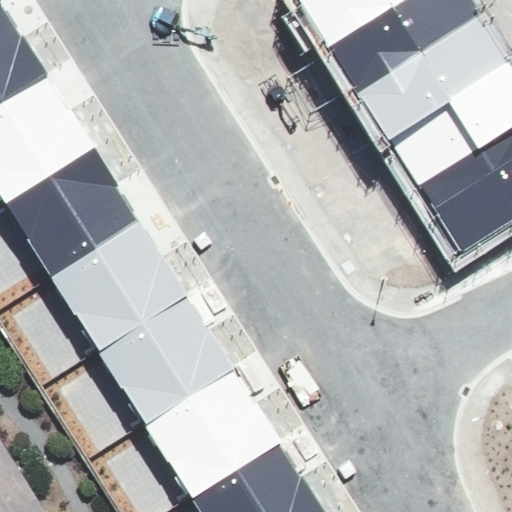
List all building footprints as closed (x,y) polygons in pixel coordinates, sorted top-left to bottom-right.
[(296,0),(295,1),(328,52),(410,0),(296,0)] [(466,0),(410,0),(328,52),(353,91),(476,14),(466,0)] [(0,100),(44,73),(0,4),(0,100)] [(476,14),(353,91),(386,143),(508,66),(476,14)] [(511,71),(508,66),(386,143),(416,188),(511,127),(511,71)] [(0,100),(0,196),(4,202),(91,147),(44,73),(0,100)] [(511,127),(416,188),(461,259),(511,226),(511,127)] [(4,202),(51,276),(138,222),(91,147),(4,202)] [(51,276),(98,351),(185,296),(138,222),(51,276)] [(98,351),(145,425),(232,370),(185,296),(98,351)] [(145,425),(192,499),(279,444),(232,370),(145,425)] [(0,511),(49,511),(0,432),(0,511)] [(192,499),(200,511),(322,511),(279,444),(192,499)]
